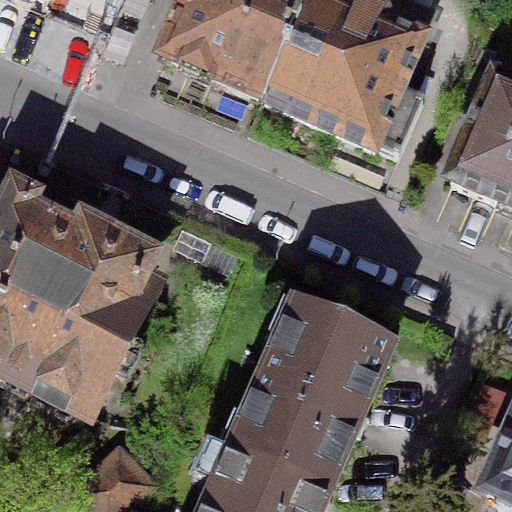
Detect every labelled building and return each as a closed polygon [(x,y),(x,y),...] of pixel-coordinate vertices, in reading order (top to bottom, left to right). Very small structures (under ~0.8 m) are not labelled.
[(263,107),(309,0),(191,0),(165,62),(164,64),(195,78),(263,107)] [(361,0),(355,15),(321,0),(309,0),(263,107),(318,131),(374,156),(375,153),(399,163),(423,106),(400,96),(423,44),(422,44),(433,18),(395,1),(393,0),(361,0)] [(511,95),(494,88),(451,189),(498,210),(511,215),(511,95)] [(0,376),(85,419),(147,298),(140,295),(153,268),(94,238),(13,197),(0,222),(0,376)] [(360,430),(392,356),(296,315),(232,461),(328,503),(360,430)] [(511,436),(486,497),(511,508),(511,436)] [(119,456),(73,499),(85,511),(131,511),(153,492),(119,456)] [(323,511),(328,503),(232,461),(209,511),(323,511)]
